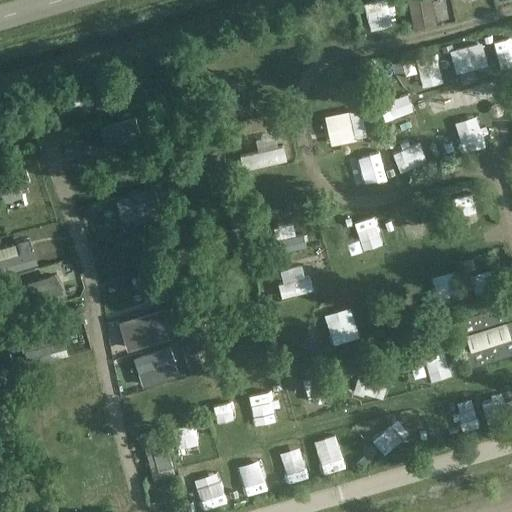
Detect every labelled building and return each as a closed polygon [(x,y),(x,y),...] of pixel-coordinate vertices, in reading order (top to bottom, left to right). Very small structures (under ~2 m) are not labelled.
[(358,23),(380,18),(376,0),(364,0),(354,2),(358,23)] [(414,0),(415,14),(437,14),(436,0),(414,0)] [(312,46),(333,43),(328,14),(307,18),(312,46)] [(264,27),(275,63),(301,55),(290,19),(264,27)] [(488,57),(506,55),(503,33),(486,35),(488,57)] [(463,43),(442,50),(449,68),(470,60),(463,43)] [(433,74),(432,54),(413,55),(414,75),(433,74)] [(326,101),(351,97),(347,71),(322,75),(326,101)] [(119,75),(107,79),(109,86),(121,83),(119,75)] [(100,82),(61,91),(64,104),(103,95),(100,82)] [(398,83),(365,89),(370,113),(403,107),(398,83)] [(115,116),(126,111),(121,98),(109,103),(115,116)] [(6,108),(0,109),(0,125),(10,123),(6,108)] [(238,121),(261,122),(261,109),(238,108),(238,121)] [(333,137),(357,135),(355,112),(331,114),(333,137)] [(466,150),(488,143),(481,121),(460,128),(466,150)] [(108,122),(73,129),(76,140),(65,142),(67,153),(85,149),(83,139),(111,133),(108,122)] [(383,144),(403,140),(400,124),(379,128),(383,144)] [(426,161),(441,157),(435,134),(420,138),(426,161)] [(230,139),(222,141),(224,150),(232,149),(230,139)] [(261,139),(240,143),(244,170),(266,166),(261,139)] [(0,180),(20,177),(18,164),(28,163),(26,153),(0,156),(0,180)] [(345,158),(341,176),(368,182),(372,164),(345,158)] [(80,161),(72,163),(74,169),(81,167),(80,161)] [(246,182),(252,201),(276,193),(270,174),(246,182)] [(450,223),(476,222),(475,190),(449,191),(450,223)] [(311,227),(310,216),(321,214),(319,204),(287,209),(290,230),(311,227)] [(0,210),(5,228),(37,220),(34,209),(18,213),(16,206),(0,210)] [(395,210),(400,241),(422,237),(416,206),(395,210)] [(91,208),(82,210),(85,220),(94,217),(91,208)] [(256,215),(245,218),(246,225),(258,223),(256,215)] [(378,240),(369,219),(344,228),(352,250),(378,240)] [(48,236),(55,257),(69,252),(62,231),(48,236)] [(127,232),(102,235),(105,257),(130,254),(127,232)] [(10,270),(50,259),(44,237),(4,247),(10,270)] [(264,286),(289,280),(284,258),(259,264),(264,286)] [(45,273),(3,287),(10,308),(29,301),(27,294),(50,286),(45,273)] [(19,275),(9,278),(10,284),(20,281),(19,275)] [(461,294),(455,277),(437,283),(443,301),(461,294)] [(125,307),(147,305),(144,280),(122,283),(125,307)] [(39,299),(62,298),(62,286),(39,287),(39,299)] [(390,292),(393,307),(413,304),(410,288),(390,292)] [(294,289),(275,298),(285,320),(304,311),(294,289)] [(270,295),(261,297),(263,306),(272,303),(270,295)] [(183,302),(169,306),(173,317),(186,313),(183,302)] [(368,329),(384,323),(377,302),(361,308),(368,329)] [(456,320),(470,367),(511,353),(511,335),(507,321),(511,314),(508,304),(456,320)] [(81,305),(59,308),(65,347),(87,344),(81,305)] [(151,308),(114,320),(119,333),(155,322),(151,308)] [(340,315),(325,319),(332,340),(346,336),(340,315)] [(23,348),(59,336),(55,322),(18,333),(23,348)] [(17,323),(3,327),(5,334),(19,330),(17,323)] [(190,325),(179,329),(182,338),(193,335),(190,325)] [(26,368),(62,357),(58,342),(21,352),(26,368)] [(129,358),(138,382),(180,367),(171,343),(129,358)] [(69,352),(72,367),(83,364),(80,350),(69,352)] [(428,353),(431,377),(455,374),(451,350),(428,353)] [(123,388),(136,383),(130,367),(117,371),(123,388)] [(67,370),(29,383),(36,404),(75,391),(67,370)] [(378,374),(349,373),(348,393),(376,395),(378,374)] [(157,381),(159,392),(184,386),(182,375),(157,381)] [(306,405),(321,400),(314,376),(298,381),(306,405)] [(92,389),(39,406),(43,417),(95,399),(92,389)] [(483,423),(508,416),(503,395),(478,401),(483,423)] [(251,402),(239,406),(244,420),(256,416),(251,402)] [(451,407),(456,428),(477,423),(472,402),(451,407)] [(221,431),(241,429),(239,413),(219,415),(221,431)] [(369,437),(381,453),(408,432),(396,416),(369,437)] [(57,420),(50,421),(52,436),(93,431),(92,420),(58,424),(57,420)] [(206,421),(199,422),(201,429),(208,428),(206,421)] [(176,436),(203,458),(214,444),(188,422),(176,436)] [(167,441),(147,447),(154,470),(174,463),(167,441)] [(326,469),(343,467),(339,444),(322,446),(326,469)] [(297,446),(274,455),(278,466),(276,467),(282,484),(308,474),(297,446)] [(55,481),(100,469),(97,454),(51,466),(55,481)] [(238,495),(261,490),(256,465),(233,470),(238,495)] [(216,470),(194,478),(203,503),(226,495),(216,470)] [(110,486),(58,497),(61,511),(106,511),(115,510),(110,486)]
